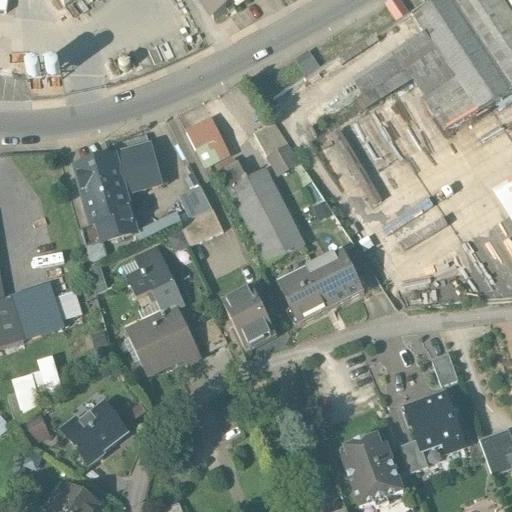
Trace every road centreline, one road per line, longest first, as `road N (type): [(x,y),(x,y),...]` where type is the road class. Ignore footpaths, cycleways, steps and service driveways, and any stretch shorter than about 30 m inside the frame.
road 1 (residential): [(136,511),(140,480),(159,446),(184,419),(234,391),(387,341),(511,315)]
road 2 (unclassified): [(350,0),(162,94),(92,119),(0,129)]
